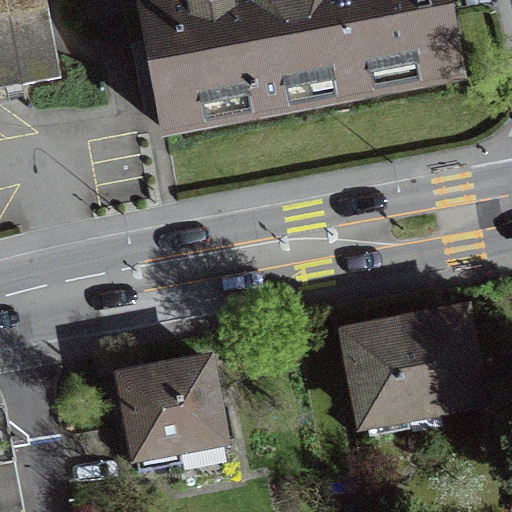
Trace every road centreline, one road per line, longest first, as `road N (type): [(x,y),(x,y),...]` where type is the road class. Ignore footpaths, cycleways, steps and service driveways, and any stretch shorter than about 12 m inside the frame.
road 1 (residential): [(13,313),(511,218)]
road 2 (residential): [(49,511),(13,313)]
